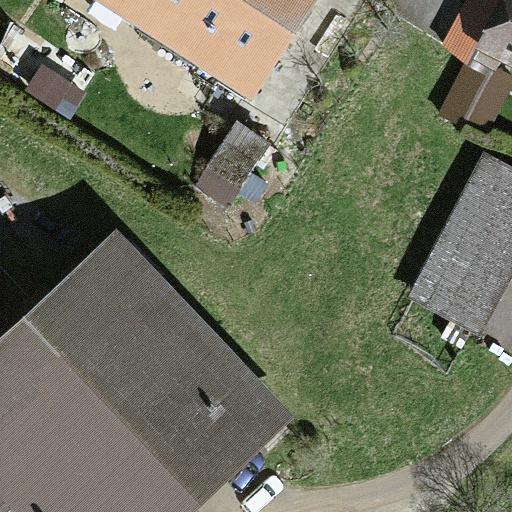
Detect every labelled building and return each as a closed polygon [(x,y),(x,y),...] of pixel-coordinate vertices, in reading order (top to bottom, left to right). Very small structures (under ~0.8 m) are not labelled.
[(118,0),(246,83),(300,0),(118,0)] [(499,56),(511,62),(511,0),(502,0),(498,8),(482,0),(467,0),(444,45),(466,62),(439,114),(482,132),(511,77),(493,67),(499,56)] [(268,144),(236,123),(195,185),(227,206),(268,144)] [(477,326),(511,259),(511,174),(486,160),(415,292),(477,326)] [(169,511),(276,412),(116,241),(21,335),(0,312),(0,511),(1,511),(16,498),(28,511),(169,511)]
